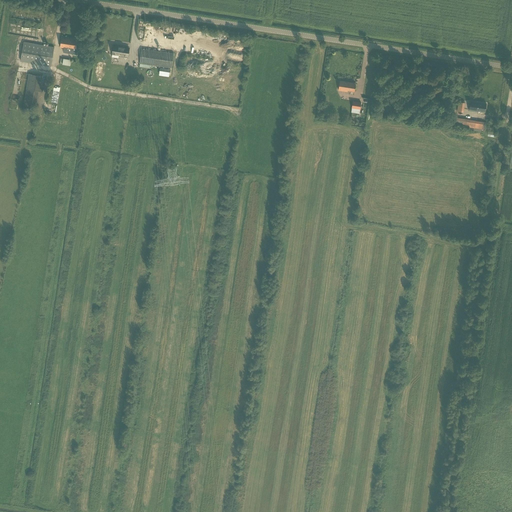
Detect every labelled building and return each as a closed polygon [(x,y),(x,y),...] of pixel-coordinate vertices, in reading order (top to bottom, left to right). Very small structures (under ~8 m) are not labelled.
[(76,48),(77,40),(62,38),(60,47),(69,48),(69,47),(72,48),(72,52),(75,53),(76,48)] [(24,42),(21,61),(51,66),(54,47),(24,42)] [(128,57),(129,48),(113,46),(112,54),(119,55),(119,56),(128,57)] [(150,68),(150,65),(171,68),(174,53),(141,49),(139,63),(140,63),(139,67),(150,68)] [(26,89),(38,91),(42,92),(45,76),(29,74),(26,89)] [(354,91),(356,83),(340,81),(338,90),(347,91),(348,90),(354,91)] [(50,103),(57,104),(58,92),(55,92),(56,89),(53,89),(50,103)] [(352,108),(360,109),(361,102),(353,101),(352,108)] [(485,111),(486,103),(470,101),(469,110),(478,112),(478,110),(485,111)] [(445,116),(444,123),(482,129),(483,122),(445,116)]
